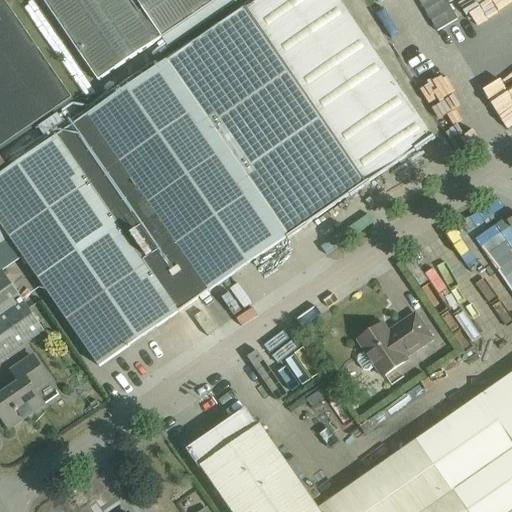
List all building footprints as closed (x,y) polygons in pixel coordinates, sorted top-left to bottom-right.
[(0,0),(0,150),(71,101),(1,0),(0,0)] [(0,245),(10,239),(100,368),(434,139),(339,0),(261,0),(0,178),(0,245)] [(42,0),(99,82),(219,0),(42,0)] [(0,360),(43,331),(3,274),(0,276),(0,360)] [(433,340),(416,315),(388,333),(383,325),(375,330),(372,330),(366,334),(365,337),(358,342),(365,352),(358,357),(357,362),(363,371),(369,372),(375,367),(383,378),(408,361),(406,358),(433,340)] [(0,415),(9,429),(44,406),(34,391),(49,381),(32,357),(11,372),(19,384),(0,397),(0,415)] [(247,411),(188,452),(200,470),(202,469),(231,511),(511,511),(511,376),(318,510),(260,427),(259,428),(247,411)]
